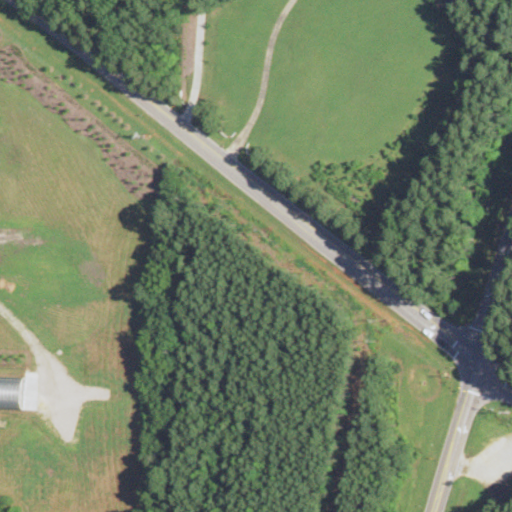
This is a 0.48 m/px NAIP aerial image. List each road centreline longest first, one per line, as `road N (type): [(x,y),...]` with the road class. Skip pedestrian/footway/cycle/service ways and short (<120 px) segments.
road 1 (tertiary): [(511,386),(22,0)]
road 2 (primary): [(433,511),(511,262)]
